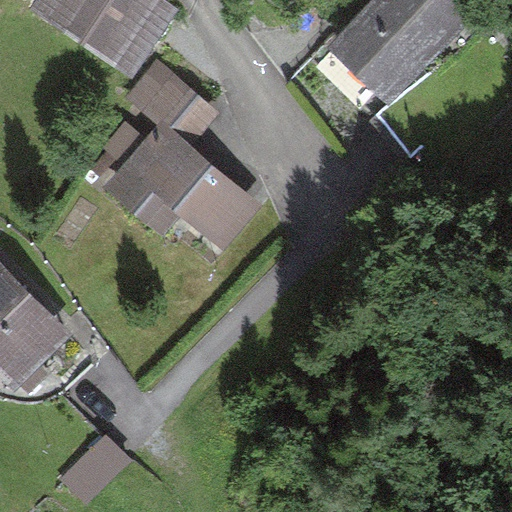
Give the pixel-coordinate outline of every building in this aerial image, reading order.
[(41,0),(39,3),(130,64),(168,9),(155,0),(41,0)] [(454,0),(379,0),(345,36),(388,77),(459,4),(454,0)] [(140,90),(186,129),(206,106),(160,67),(140,90)] [(464,114),(430,71),(376,113),(410,156),(464,114)] [(157,140),(120,184),(147,207),(172,176),(181,184),(174,191),(196,210),(190,217),(217,240),(247,202),(164,132),(162,135),(157,131),(153,136),(157,140)] [(42,370),(33,361),(51,318),(0,266),(0,363),(27,386),(42,370)] [(106,437),(64,479),(86,501),(127,458),(106,437)]
